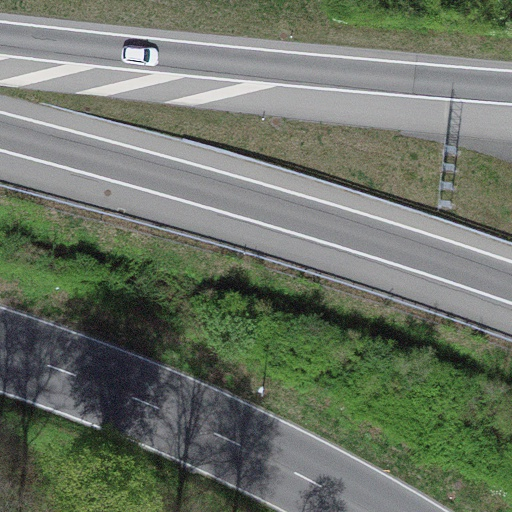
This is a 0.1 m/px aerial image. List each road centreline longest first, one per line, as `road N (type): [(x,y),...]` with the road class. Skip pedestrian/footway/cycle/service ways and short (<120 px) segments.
road 1 (motorway): [(0,132),(511,283)]
road 2 (motorway): [(0,37),(511,87)]
road 3 (primary): [(367,511),(146,403),(0,349)]
